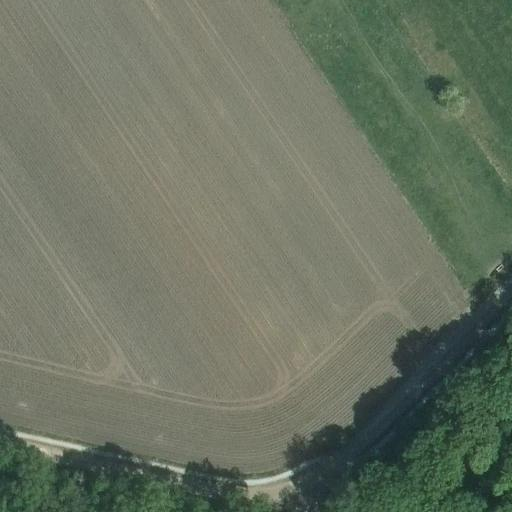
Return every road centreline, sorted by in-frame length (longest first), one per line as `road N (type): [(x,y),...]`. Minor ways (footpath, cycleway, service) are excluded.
road 1 (track): [(511,281),(295,511)]
road 2 (track): [(295,511),(0,449)]
